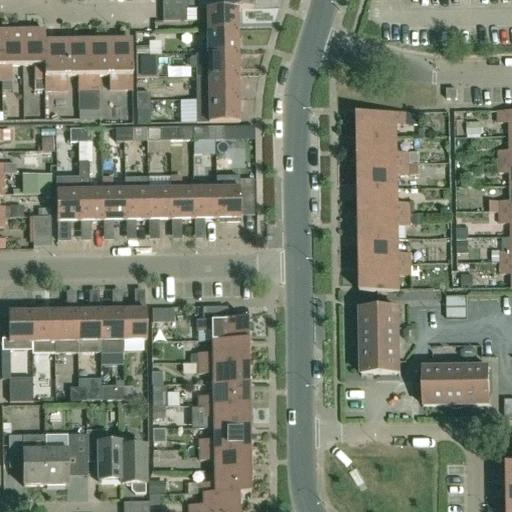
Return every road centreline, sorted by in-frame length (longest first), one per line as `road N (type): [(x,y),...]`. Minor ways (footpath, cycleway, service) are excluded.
road 1 (residential): [(0,273),(301,269)]
road 2 (residential): [(473,511),(472,450),(456,433),(302,434)]
road 3 (tertiary): [(314,38),(297,112),(301,269)]
road 4 (tertiary): [(301,269),(302,434)]
road 5 (residential): [(433,74),(314,38)]
